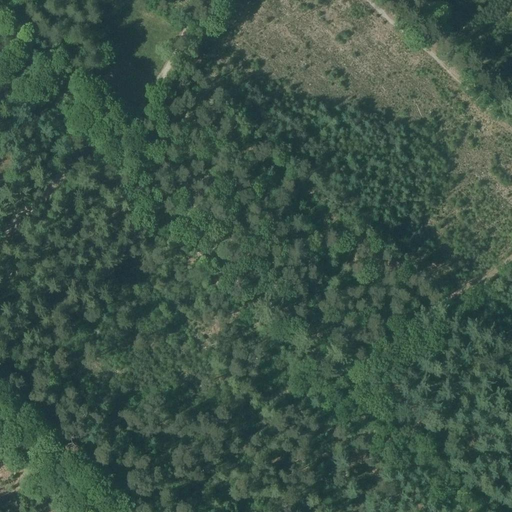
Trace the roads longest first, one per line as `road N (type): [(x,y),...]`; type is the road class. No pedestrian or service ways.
road 1 (track): [(511,126),(372,0)]
road 2 (track): [(130,124),(0,246)]
road 3 (track): [(0,403),(109,511)]
road 4 (track): [(209,0),(130,124)]
